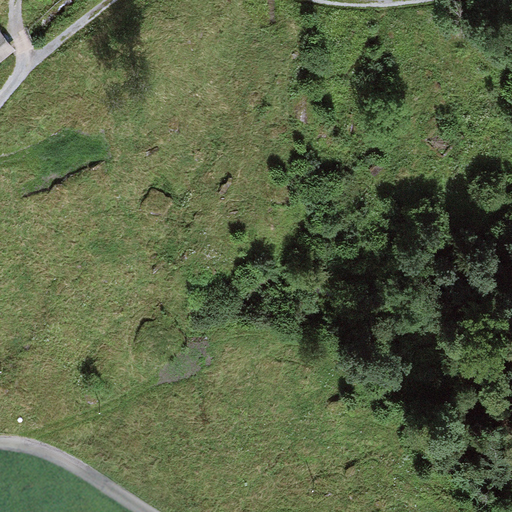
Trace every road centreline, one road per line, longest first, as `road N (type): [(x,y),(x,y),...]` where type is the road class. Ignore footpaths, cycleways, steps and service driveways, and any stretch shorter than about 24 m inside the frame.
road 1 (unclassified): [(0,443),(41,450),(150,511)]
road 2 (unclassified): [(108,0),(31,60),(0,100)]
